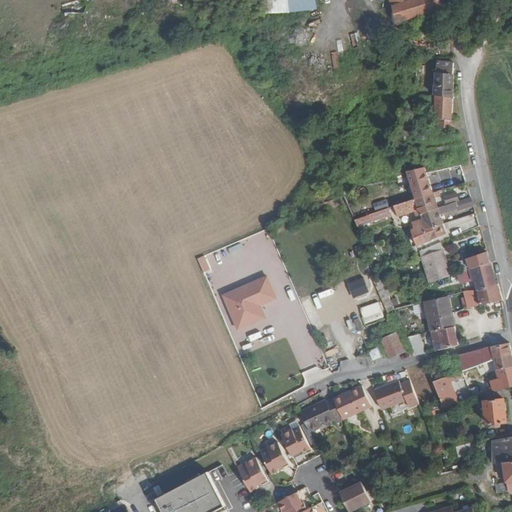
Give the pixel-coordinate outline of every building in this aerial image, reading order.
[(318,0),(268,0),(270,14),(320,9),(318,0)] [(390,0),(397,23),(446,7),(443,0),(390,0)] [(418,59),(404,58),(405,68),(418,69),(418,59)] [(454,63),(437,61),(437,85),(455,86),(454,63)] [(436,85),(435,95),(436,95),(454,98),(455,98),(455,86),(437,85),(436,85)] [(435,95),(421,95),(421,102),(431,102),(431,105),(435,105),(435,111),(433,111),(433,115),(435,116),(434,122),(422,127),(422,131),(422,136),(423,141),(429,140),(427,135),(440,132),(438,128),(455,130),(455,119),(453,119),(454,98),(436,95),(435,95)] [(461,164),(450,167),(453,176),(453,177),(464,174),(461,164)] [(411,183),(416,199),(433,193),(429,178),(425,167),(408,171),(410,176),(411,182),(411,183)] [(444,179),(453,176),(450,167),(432,171),(433,176),(443,173),(444,179)] [(416,199),(395,206),(398,216),(419,209),(421,214),(439,208),(435,196),(440,194),(439,191),(433,193),(416,199)] [(457,192),(444,196),(447,205),(460,201),(457,192)] [(473,206),(471,197),(460,201),(447,205),(439,208),(421,214),(422,218),(426,229),(444,223),(441,213),(458,208),(458,210),(473,206)] [(387,198),(375,203),(377,210),(390,206),(387,198)] [(359,225),(393,217),(392,209),(357,217),(359,225)] [(422,218),(412,222),(420,244),(448,234),(444,223),(426,229),(422,218)] [(272,240),(257,246),(264,261),(278,255),(272,240)] [(441,242),(420,250),(422,256),(443,249),(441,242)] [(443,249),(422,256),(430,282),(452,275),(443,249)] [(471,269),(491,262),(487,251),(467,258),(471,269)] [(199,258),(205,273),(212,270),(206,255),(199,258)] [(491,262),(471,269),(473,280),(476,280),(478,290),(499,284),(497,280),(496,280),(491,262)] [(364,276),(349,283),(356,299),(371,292),(364,276)] [(268,277),(224,295),(239,330),(267,318),(261,305),(277,298),(268,277)] [(478,290),(463,291),(468,308),(502,300),(502,302),(504,301),(499,284),(478,290)] [(449,295),(426,301),(432,331),(455,326),(449,295)] [(377,303),(361,309),(364,317),(380,311),(377,303)] [(345,314),(360,310),(358,304),(343,308),(345,314)] [(347,319),(351,332),(365,327),(362,315),(347,319)] [(455,326),(432,331),(436,350),(459,344),(455,326)] [(397,332),(382,339),(390,359),(406,352),(397,332)] [(421,333),(406,337),(415,356),(425,353),(421,333)] [(495,360),(494,359),(511,354),(511,353),(510,343),(492,346),(477,350),(467,353),(471,368),(480,365),(495,360)] [(382,357),(379,350),(371,353),(374,360),(382,357)] [(511,365),(511,354),(494,359),(495,360),(497,369),(499,369),(511,365)] [(511,365),(499,369),(501,378),(491,381),(494,391),(504,388),(511,385),(511,365)] [(463,371),(452,375),(454,380),(465,376),(463,371)] [(452,375),(434,381),(444,406),(459,401),(451,382),(454,380),(452,375)] [(375,390),(382,409),(407,400),(410,407),(420,403),(410,380),(401,383),(400,380),(375,390)] [(344,419),(373,406),(362,385),(335,398),(344,419)] [(494,391),(484,394),(488,424),(491,424),(492,427),(501,427),(501,422),(508,421),(504,388),(494,391)] [(319,405),(302,413),(311,431),(335,419),(337,423),(344,419),(334,398),(327,401),(326,399),(318,403),(319,405)] [(319,405),(318,403),(301,411),(302,413),(319,405)] [(304,452),(312,448),(300,427),(293,430),(293,429),(282,435),(293,455),(303,450),(304,452)] [(511,437),(493,441),(493,443),(489,443),(490,450),(493,450),(494,463),(504,462),(511,461),(511,437)] [(278,441),(267,447),(269,449),(261,453),(272,474),(280,470),(279,467),(289,462),(278,441)] [(473,442),(456,446),(459,457),(476,452),(473,442)] [(246,462),(246,464),(239,468),(251,491),(259,487),(258,484),(268,479),(257,457),(246,462)] [(487,468),(479,468),(480,479),(487,479),(487,468)] [(162,482),(151,487),(164,511),(212,511),(226,505),(209,472),(209,471),(168,493),(162,482)] [(362,481),(340,492),(350,511),(372,501),(362,481)] [(509,491),(508,482),(496,484),(497,492),(509,491)] [(297,492),(278,501),(283,511),(285,511),(286,511),(301,511),(308,509),(304,501),(302,502),(297,492)]
